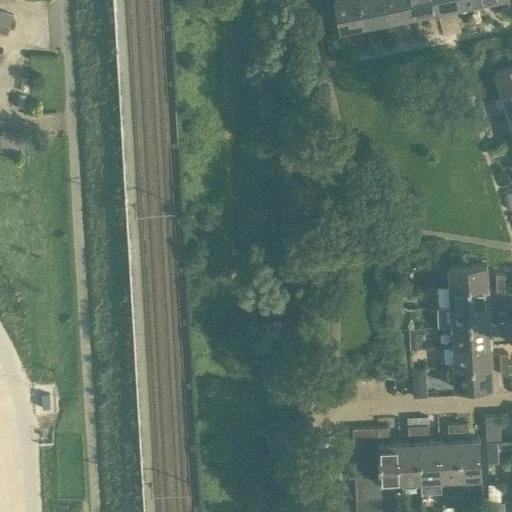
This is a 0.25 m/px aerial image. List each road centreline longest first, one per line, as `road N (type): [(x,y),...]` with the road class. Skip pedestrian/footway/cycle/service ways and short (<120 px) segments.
road 1 (residential): [(345,511),(341,409),(511,400)]
road 2 (residential): [(0,360),(25,444),(29,511)]
road 3 (residential): [(69,152),(59,0)]
